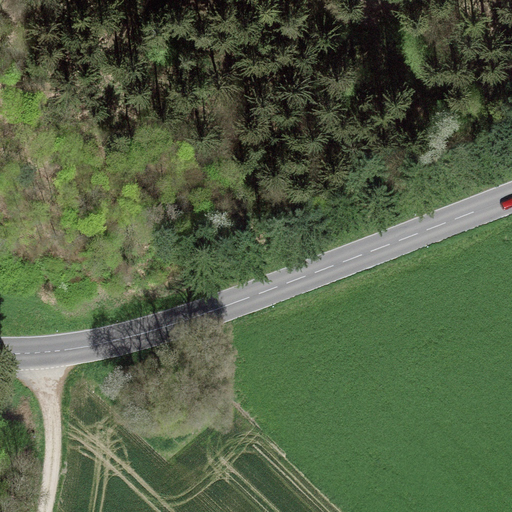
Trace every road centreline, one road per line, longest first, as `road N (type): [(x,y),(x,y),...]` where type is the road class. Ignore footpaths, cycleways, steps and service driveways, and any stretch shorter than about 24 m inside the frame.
road 1 (secondary): [(0,352),(170,325),(511,196)]
road 2 (track): [(44,511),(53,454),(43,351)]
